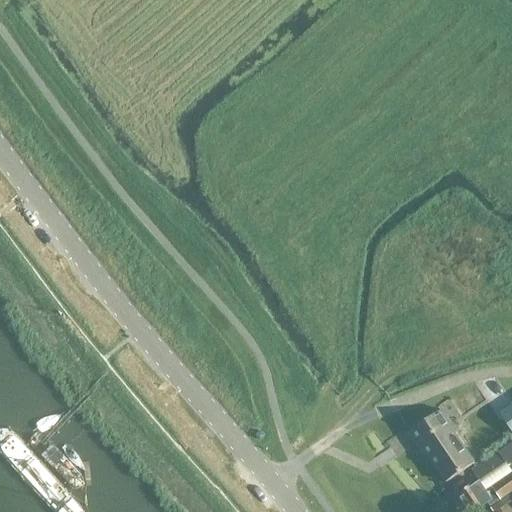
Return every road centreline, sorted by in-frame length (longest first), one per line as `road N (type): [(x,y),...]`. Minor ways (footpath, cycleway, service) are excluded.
road 1 (unclassified): [(293,511),(0,152)]
road 2 (track): [(312,452),(310,434),(334,370),(330,268),(351,223),(437,157),(511,175)]
road 3 (track): [(344,429),(351,410),(398,373),(477,344),(511,342)]
